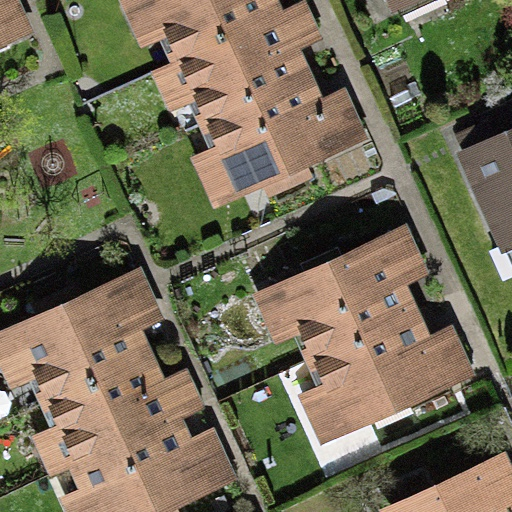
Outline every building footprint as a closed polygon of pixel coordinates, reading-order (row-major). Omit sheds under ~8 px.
[(0,0),(0,33),(23,22),(12,0),(0,0)] [(309,115),(294,80),(280,51),(304,40),(315,35),(301,6),(267,21),(257,0),(155,0),(240,186),(265,175),(271,189),(305,174),(299,160),(358,130),(344,99),(329,106),(309,115)] [(458,134),(505,243),(511,240),(511,98),(475,115),(479,124),(458,134)] [(308,277),(286,287),(331,387),(303,399),(320,437),(372,412),(379,426),(412,410),(406,397),(465,367),(451,336),(424,348),(418,335),(401,298),(392,279),(419,266),(405,235),(344,260),(338,247),(302,263),(308,277)] [(45,319),(20,331),(102,511),(173,511),(168,500),(227,470),(213,439),(178,455),(171,438),(163,421),(181,413),(180,412),(166,383),(149,390),(144,379),(129,345),(120,326),(154,310),(140,279),(79,304),(72,290),(39,306),(45,319)] [(511,511),(511,481),(503,462),(398,510),(399,511),(511,511)]
